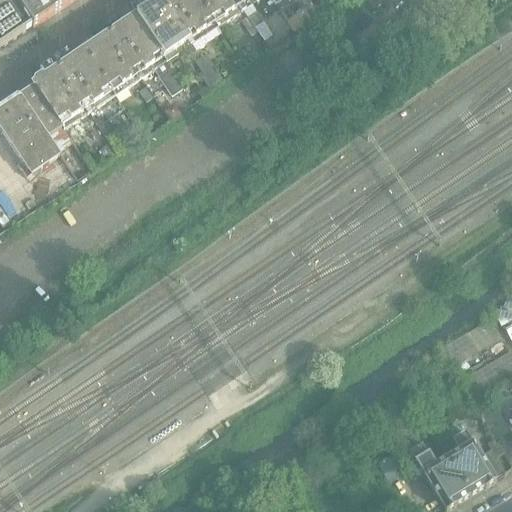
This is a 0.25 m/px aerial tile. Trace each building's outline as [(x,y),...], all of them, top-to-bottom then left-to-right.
[(0,0),(0,49),(31,29),(32,30),(77,0),(0,0)] [(166,64),(217,30),(196,0),(164,0),(136,19),(166,64)] [(276,5),(272,0),(196,0),(217,30),(242,13),(246,19),(240,23),(251,37),(257,33),(259,37),(258,38),(267,50),(274,45),(265,33),(266,32),(259,23),(277,10),(275,6),(276,5)] [(183,91),(166,64),(136,19),(85,53),(114,99),(154,72),(172,99),(183,91)] [(63,133),(114,99),(85,53),(34,87),(62,131),(63,133)] [(223,83),(205,56),(198,60),(216,88),(223,83)] [(216,88),(198,60),(194,64),(203,77),(200,78),(209,92),(216,88)] [(0,110),(0,133),(30,179),(59,159),(60,159),(47,141),(61,132),(62,131),(34,87),(33,88),(0,110)] [(152,100),(145,89),(138,94),(145,104),(152,100)] [(173,106),(164,112),(170,121),(179,115),(173,106)] [(110,133),(101,118),(94,122),(96,127),(103,138),(110,133)] [(117,155),(109,145),(98,153),(106,163),(117,155)] [(511,406),(511,407),(511,408),(511,423),(491,437),(497,448),(510,472),(511,470),(511,406)] [(510,472),(497,448),(480,459),(464,433),(451,441),(457,452),(446,459),(471,497),(484,489),(485,490),(505,478),(504,476),(510,472)] [(471,497),(446,459),(434,466),(428,455),(422,445),(408,453),(414,464),(443,511),(448,511),(456,508),(455,507),(471,497)]
